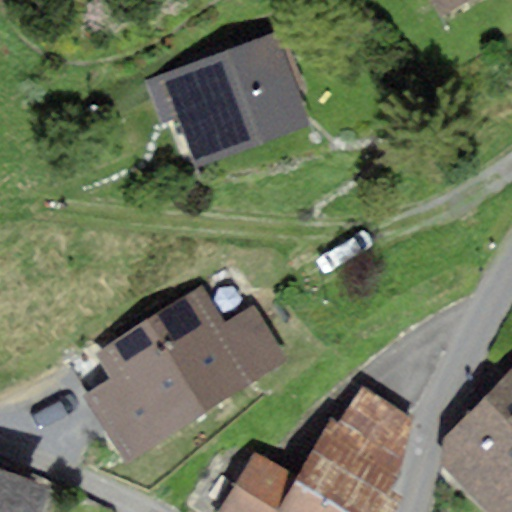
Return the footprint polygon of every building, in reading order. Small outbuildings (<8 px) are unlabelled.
[(460,0),(441,0),(446,8),(460,0)] [(304,118),(273,36),(155,80),(172,126),(189,119),(202,155),(304,118)] [(230,326),(212,292),(104,350),(121,382),(99,393),(129,448),(289,363),(260,310),(230,326)] [(511,378),(442,452),(501,509),(511,497),(511,378)] [(416,421),(365,392),(346,423),(341,420),(307,478),(262,452),(226,511),(385,511),(397,493),(380,483),(416,421)] [(37,511),(47,486),(0,469),(0,511),(37,511)]
